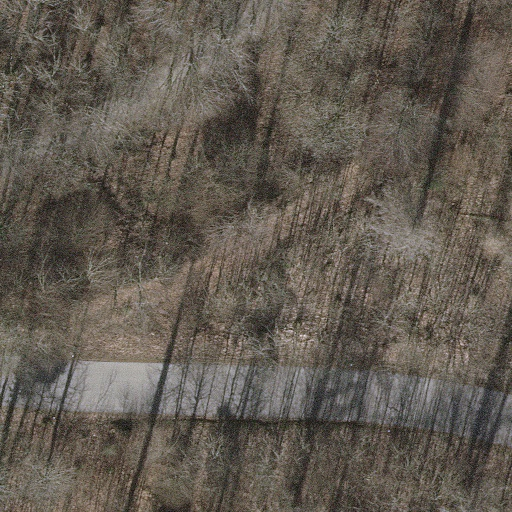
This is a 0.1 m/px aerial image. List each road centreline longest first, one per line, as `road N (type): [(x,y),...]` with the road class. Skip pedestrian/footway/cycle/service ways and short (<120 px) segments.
road 1 (tertiary): [(511,433),(360,386),(0,372)]
road 2 (track): [(0,174),(28,170),(142,121),(283,0)]
